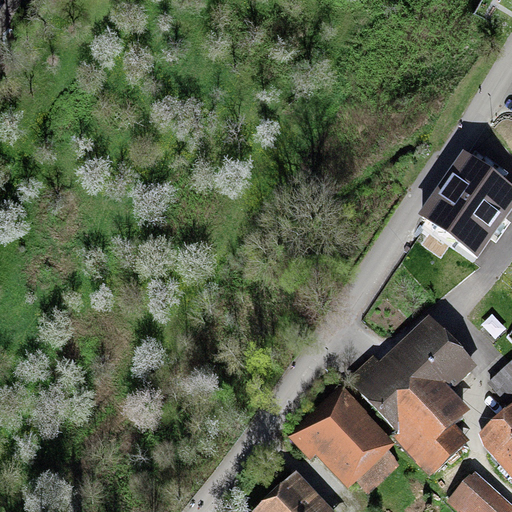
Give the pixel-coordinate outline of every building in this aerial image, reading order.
[(511,21),(511,2),(508,0),(474,0),(455,29),(491,53),(511,21)] [(482,232),(509,194),(464,162),(423,219),(440,232),(435,237),(447,246),(451,240),(487,264),(503,241),(492,234),(482,232)] [(326,255),(311,276),(327,288),(342,268),(326,255)] [(456,386),(471,372),(434,333),(388,376),(374,362),(350,384),(435,473),(462,447),(448,432),(462,419),(435,390),(448,378),(456,386)] [(510,408),(511,406),(511,364),(489,386),(510,408)] [(332,397),(290,437),(310,458),(321,447),(363,491),(385,471),(376,461),(385,452),(332,397)] [(511,417),(488,438),(511,464),(511,417)] [(502,511),(468,481),(449,503),(459,511),(502,511)] [(320,511),(295,485),(266,511),(320,511)]
